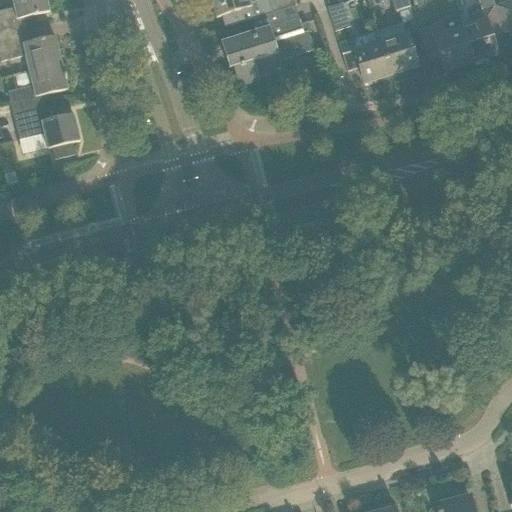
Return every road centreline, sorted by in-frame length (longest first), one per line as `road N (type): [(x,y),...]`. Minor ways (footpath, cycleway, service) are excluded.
road 1 (unclassified): [(230,511),(470,440),(511,397)]
road 2 (tertiary): [(0,284),(75,274),(206,238)]
road 3 (tertiary): [(206,238),(332,205),(393,174)]
road 4 (tertiary): [(184,217),(61,252),(0,284)]
road 5 (tertiary): [(393,174),(323,181),(213,209)]
road 6 (unclassified): [(213,209),(174,88),(149,47)]
road 7 (unclassified): [(149,47),(151,95),(184,217)]
road 8 (tertiary): [(393,174),(511,143)]
